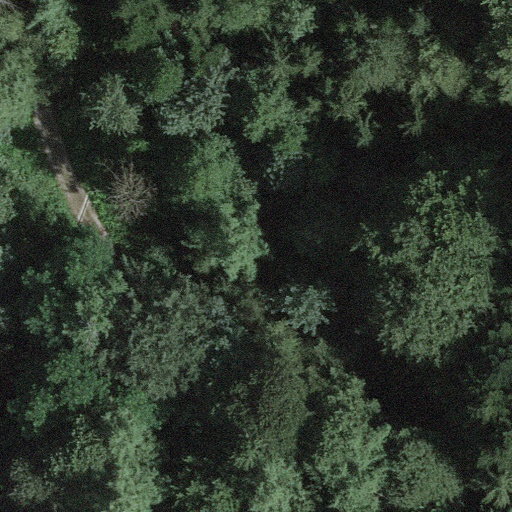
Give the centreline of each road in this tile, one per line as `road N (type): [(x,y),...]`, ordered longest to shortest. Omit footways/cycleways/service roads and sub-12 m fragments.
road 1 (track): [(26,0),(28,41),(132,316),(180,398)]
road 2 (track): [(471,190),(180,398)]
road 3 (track): [(180,398),(162,496),(146,511)]
